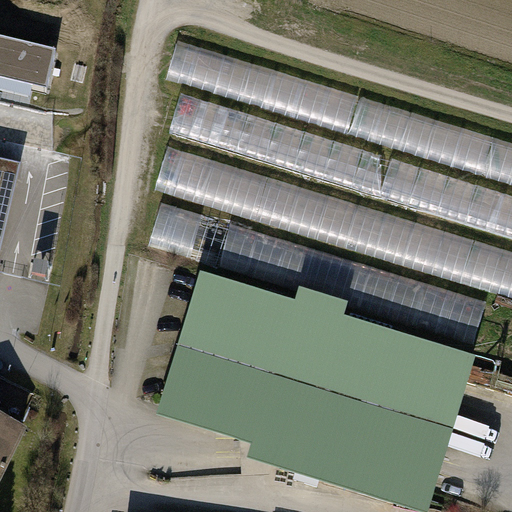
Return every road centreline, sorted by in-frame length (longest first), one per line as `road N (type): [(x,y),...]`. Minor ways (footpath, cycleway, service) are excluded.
road 1 (track): [(143,1),(511,116)]
road 2 (track): [(143,0),(115,251)]
